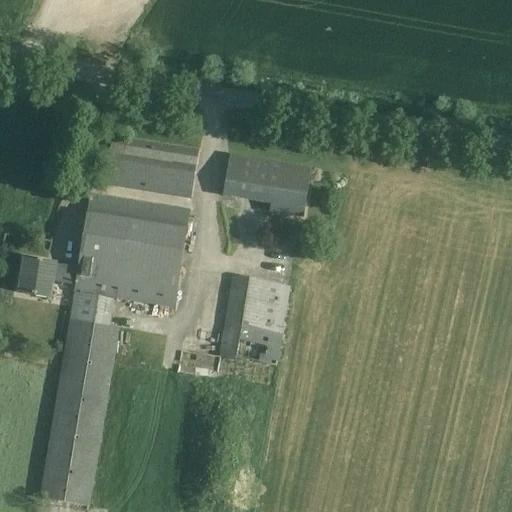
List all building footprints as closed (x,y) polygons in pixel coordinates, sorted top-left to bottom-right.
[(199,152),(112,138),(104,185),(191,199),(199,152)] [(272,205),(278,165),(230,157),(223,197),(272,205)] [(311,170),(278,165),(272,205),(291,208),(289,217),(303,219),(311,170)] [(189,212),(91,196),(79,271),(55,267),(56,265),(43,262),(43,261),(39,261),(39,262),(25,260),(20,294),(50,299),(53,281),(76,285),(41,499),(89,507),(118,329),(109,328),(114,300),(173,310),(189,212)] [(290,288),(232,278),(221,345),(182,339),(177,374),(217,380),(220,358),(277,367),(290,288)]
